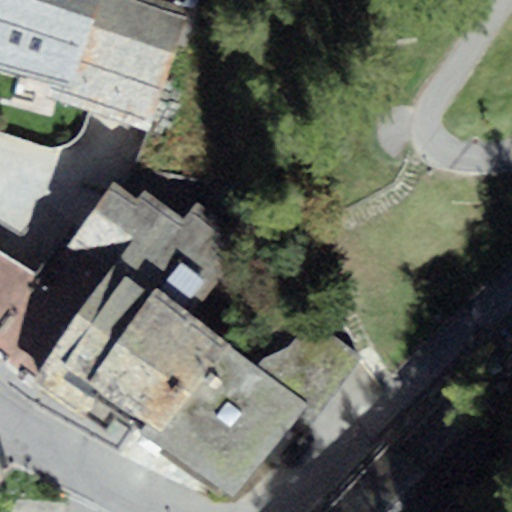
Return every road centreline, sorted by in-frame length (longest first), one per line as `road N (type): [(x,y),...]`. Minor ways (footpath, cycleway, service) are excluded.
road 1 (residential): [(275,511),(343,458),(511,288)]
road 2 (residential): [(0,417),(168,511)]
